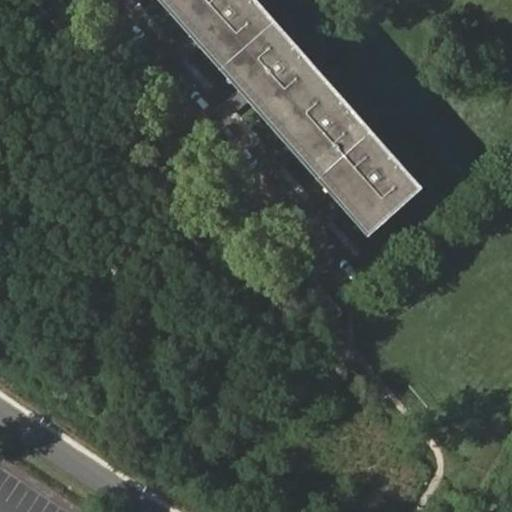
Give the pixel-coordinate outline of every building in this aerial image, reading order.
[(338,196),(347,207),(367,230),(417,186),(397,163),(404,157),(395,147),(388,153),(349,109),(356,103),(347,93),(340,98),(301,54),(307,48),(298,38),(292,43),(252,0),(164,0),(193,33),(203,43),(242,87),(251,98),(289,142),(299,152),(338,196)] [(193,33),(187,39),(196,49),(203,43),(193,33)] [(196,49),(187,39),(174,50),(183,60),(196,49)] [(242,87),(235,93),(244,104),(251,98),(242,87)] [(244,104),(235,93),(222,105),(232,115),(244,104)] [(289,142),(283,148),(293,158),(299,152),(289,142)] [(293,158),(283,148),(270,159),(280,170),(293,158)] [(331,202),(340,213),(347,207),(338,196),(331,202)] [(327,224),(340,213),(331,202),(318,213),(327,224)]
